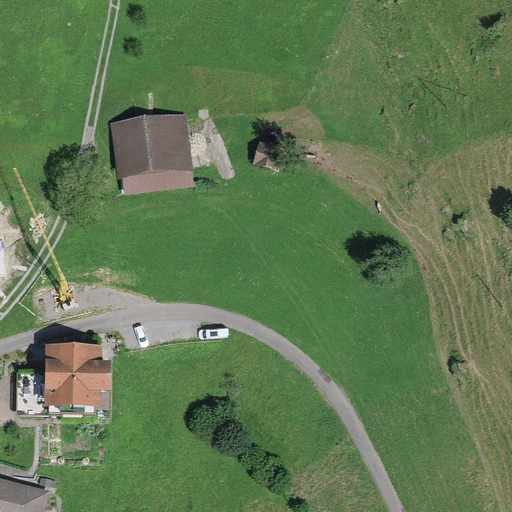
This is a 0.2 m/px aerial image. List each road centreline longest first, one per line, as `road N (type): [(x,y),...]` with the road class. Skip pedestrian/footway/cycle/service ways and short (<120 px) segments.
road 1 (residential): [(401,511),(357,421),(317,367),(267,333),(208,313),(130,317),(0,349)]
road 2 (track): [(123,0),(87,154),(58,232),(0,310)]
